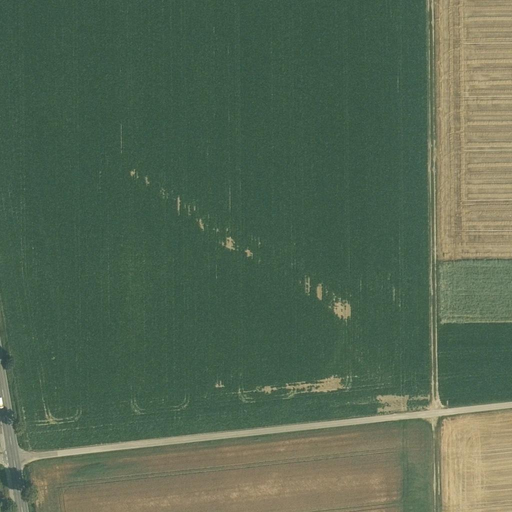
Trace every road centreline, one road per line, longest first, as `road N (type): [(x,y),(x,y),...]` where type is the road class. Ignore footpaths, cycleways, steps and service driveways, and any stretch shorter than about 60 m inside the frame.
road 1 (track): [(511,405),(0,458)]
road 2 (track): [(430,0),(437,511)]
road 3 (secondary): [(0,375),(21,511)]
